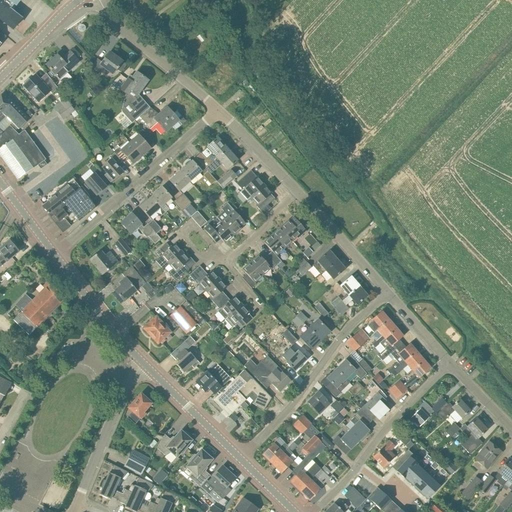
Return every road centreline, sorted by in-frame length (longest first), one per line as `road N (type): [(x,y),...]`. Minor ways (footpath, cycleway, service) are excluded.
road 1 (residential): [(239,459),(388,293)]
road 2 (residential): [(52,254),(218,110)]
road 3 (residential): [(218,110),(111,20),(100,0)]
road 4 (residential): [(78,504),(122,393),(144,366)]
road 5 (secondary): [(144,366),(52,254)]
road 6 (residential): [(357,466),(449,364)]
road 7 (residential): [(388,293),(297,191)]
road 8 (secondary): [(239,459),(144,366)]
